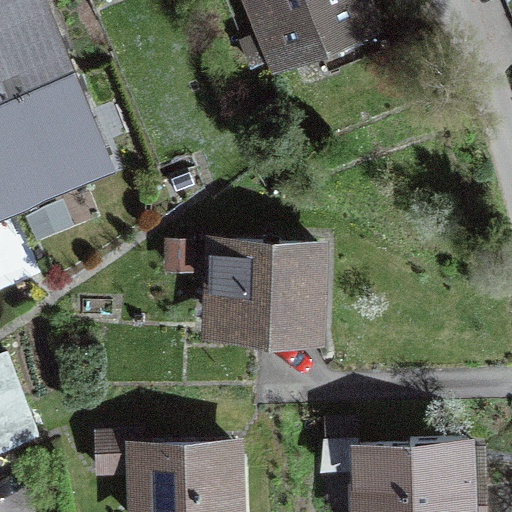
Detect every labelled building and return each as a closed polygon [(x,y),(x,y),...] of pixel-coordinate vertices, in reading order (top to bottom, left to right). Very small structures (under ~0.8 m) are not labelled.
[(0,0),(0,92),(71,64),(45,0),(0,0)] [(253,0),(276,55),(372,16),(364,0),(253,0)] [(71,64),(0,92),(0,199),(108,157),(71,64)] [(0,215),(0,285),(40,270),(17,209),(0,215)] [(210,238),(209,279),(226,280),(225,321),(312,324),(315,242),(210,238)] [(0,352),(0,446),(38,432),(7,350),(0,352)] [(356,441),(358,511),(482,511),(481,468),(467,469),(465,433),(356,441)] [(138,443),(139,511),(234,511),(232,440),(138,443)]
